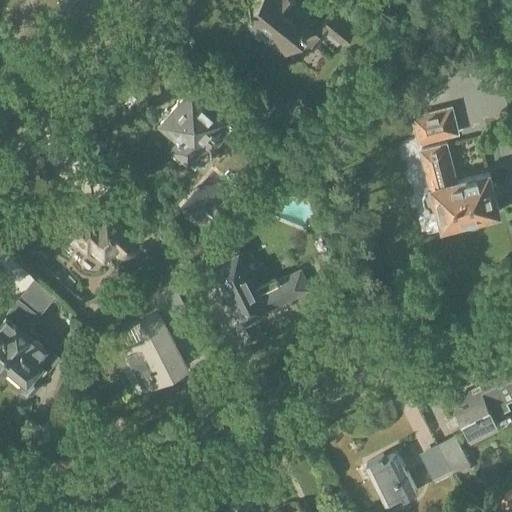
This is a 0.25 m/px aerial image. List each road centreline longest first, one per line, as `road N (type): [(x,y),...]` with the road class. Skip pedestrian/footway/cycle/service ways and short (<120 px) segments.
road 1 (residential): [(511,311),(165,475),(129,483),(0,478)]
road 2 (tertiary): [(90,0),(0,105)]
